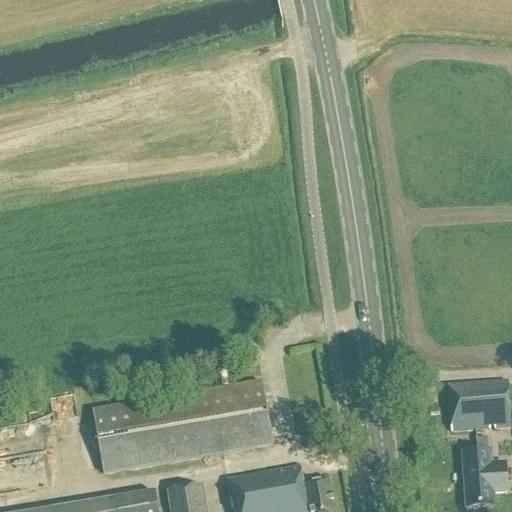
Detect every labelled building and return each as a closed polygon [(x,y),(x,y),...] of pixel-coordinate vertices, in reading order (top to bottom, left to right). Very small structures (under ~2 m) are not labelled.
[(102,477),(273,448),(263,386),(91,416),(102,477)] [(450,432),(510,427),(507,387),(447,391),(450,432)] [(475,454),(489,453),(488,442),(474,443),(475,454)] [(493,468),(492,453),(461,455),(464,511),(494,511),(496,511),(495,499),(509,498),(507,467),(493,468)] [(300,472),(227,485),(231,511),(333,511),(329,486),(303,491),(300,472)] [(205,511),(201,488),(168,494),(171,511),(205,511)] [(64,511),(157,511),(154,497),(64,511)]
